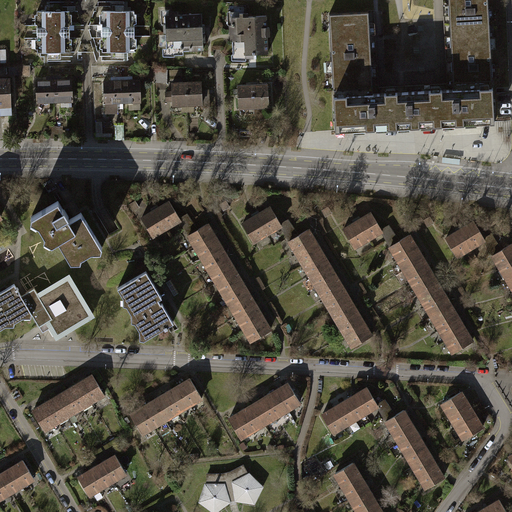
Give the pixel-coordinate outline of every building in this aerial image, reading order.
[(485,0),(446,0),(448,25),(487,23),(485,0)] [(48,10),(36,10),(37,13),(34,13),(34,23),(36,23),(36,37),(34,37),(34,48),(36,48),(36,51),(48,51),(49,58),(60,58),(60,50),(68,50),(68,47),(71,47),(71,38),(69,38),(69,29),(75,29),(75,25),(70,25),(70,23),(71,23),(71,12),(68,12),(68,9),(67,9),(67,4),(61,5),(61,9),(53,9),(53,5),(48,5),(48,10)] [(113,11),(102,11),(102,14),(100,14),(100,25),(97,25),(98,30),(102,30),(102,39),(100,39),(100,48),(102,48),(102,52),(113,52),(113,56),(124,56),(124,51),(135,51),(135,48),(137,48),(137,38),(135,38),(135,24),(137,24),(137,15),(135,15),(135,11),(124,11),(124,6),(113,6),(113,11)] [(331,88),(371,85),(367,12),(327,14),(331,88)] [(166,16),(168,52),(205,50),(202,13),(166,16)] [(267,16),(231,17),(232,54),(268,53),(267,16)] [(487,23),(448,25),(451,81),(490,79),(487,23)] [(47,77),(35,78),(36,101),(73,100),(72,76),(63,77),(63,74),(47,74),(47,77)] [(103,103),(140,102),(139,78),(102,79),(103,103)] [(0,79),(0,105),(1,106),(1,113),(12,113),(11,79),(0,79)] [(490,79),(451,81),(451,88),(439,88),(439,102),(435,102),(435,114),(430,114),(431,125),(493,121),(490,79)] [(201,83),(172,83),(173,92),(166,92),(167,101),(173,100),(173,105),(202,104),(201,83)] [(239,86),(239,107),(270,107),(269,85),(239,86)] [(394,105),(394,91),(371,92),(371,85),(331,88),(333,130),(386,127),(385,105),(394,105)] [(386,127),(431,125),(430,114),(435,114),(435,102),(439,102),(439,88),(394,91),(394,105),(385,105),(386,127)] [(79,212),(67,219),(56,200),(29,216),(30,218),(33,216),(37,223),(36,224),(43,236),(46,234),(50,241),(49,242),(50,244),(56,241),(69,262),(71,261),(69,259),(77,255),(79,258),(91,251),(89,248),(96,244),(98,248),(100,247),(79,212)] [(133,200),(127,204),(131,211),(137,207),(133,200)] [(140,217),(151,236),(177,220),(178,219),(178,217),(167,201),(140,217)] [(241,223),(252,241),(278,225),(279,225),(278,223),(268,206),(241,223)] [(341,229),(352,247),(379,231),(380,230),(379,228),(369,212),(341,229)] [(195,229),(184,214),(178,217),(178,219),(177,220),(186,234),(195,229)] [(296,235),(285,219),(278,223),(279,225),(278,225),(287,240),(296,235)] [(444,238),(455,256),(481,240),(483,239),(482,237),(472,221),(444,238)] [(249,341),(268,329),(205,223),(195,229),(186,234),(249,341)] [(397,240),(386,224),(379,228),(380,230),(379,231),(388,246),(397,240)] [(351,346),(370,335),(306,229),(296,235),(287,240),(351,346)] [(499,249),(489,233),(482,237),(483,239),(481,240),(490,255),(499,249)] [(451,352),(470,341),(407,235),(397,240),(388,246),(451,352)] [(511,290),(511,247),(509,243),(499,249),(490,255),(511,290)] [(141,339),(171,323),(160,303),(158,304),(156,299),(159,297),(144,271),(116,287),(121,297),(124,296),(128,302),(124,305),(130,314),(133,312),(136,319),(133,321),(138,331),(141,329),(145,336),(141,339)] [(27,309),(37,326),(45,321),(49,328),(54,336),(90,315),(67,276),(36,294),(32,288),(19,295),(27,309)] [(0,327),(5,325),(3,322),(9,318),(12,322),(22,316),(20,313),(27,309),(19,295),(12,284),(0,290),(0,327)] [(45,321),(37,326),(41,333),(49,328),(45,321)] [(90,401),(102,393),(91,375),(79,382),(90,401)] [(188,404),(200,397),(188,378),(176,385),(188,404)] [(78,408),(90,401),(79,382),(67,389),(78,408)] [(286,409),(298,402),(286,383),(275,390),(286,409)] [(176,412),(188,404),(176,385),(164,392),(176,412)] [(66,415),(78,408),(67,389),(55,396),(66,415)] [(274,416),(286,409),(275,390),(263,397),(274,416)] [(367,390),(322,417),(333,435),(376,409),(378,407),(367,390)] [(440,403),(447,414),(466,403),(459,391),(440,403)] [(164,419),(176,412),(164,392),(152,400),(164,419)] [(54,422),(66,415),(55,396),(43,403),(54,422)] [(262,423),(274,416),(263,397),(251,404),(262,423)] [(152,426),(164,419),(152,400),(141,407),(152,426)] [(42,429),(54,422),(43,403),(31,410),(42,429)] [(395,417),(385,403),(378,407),(376,409),(386,423),(395,417)] [(447,414),(455,426),(473,415),(466,403),(447,414)] [(250,430),(262,423),(251,404),(239,411),(250,430)] [(140,433),(152,426),(141,407),(129,414),(140,433)] [(238,437),(250,430),(239,411),(227,418),(238,437)] [(426,491),(446,479),(406,411),(395,417),(386,423),(426,491)] [(455,426),(462,438),(481,427),(473,415),(455,426)] [(113,455),(101,462),(112,479),(124,472),(113,455)] [(0,472),(0,496),(32,477),(21,460),(0,472)] [(101,462),(89,469),(100,487),(112,479),(101,462)] [(341,485),(358,475),(350,462),(333,473),(341,485)] [(197,501),(211,511),(214,511),(228,501),(233,500),(253,503),(262,486),(248,471),(246,472),(242,463),(228,471),(221,472),(205,473),(204,482),(202,482),(197,501)] [(89,469),(77,477),(87,494),(100,487),(89,469)] [(348,498),(366,487),(358,475),(341,485),(348,498)] [(356,511),(374,500),(366,487),(348,498),(356,511)] [(356,511),(380,511),(374,500),(356,511)] [(476,511),(504,511),(497,500),(476,511)]
